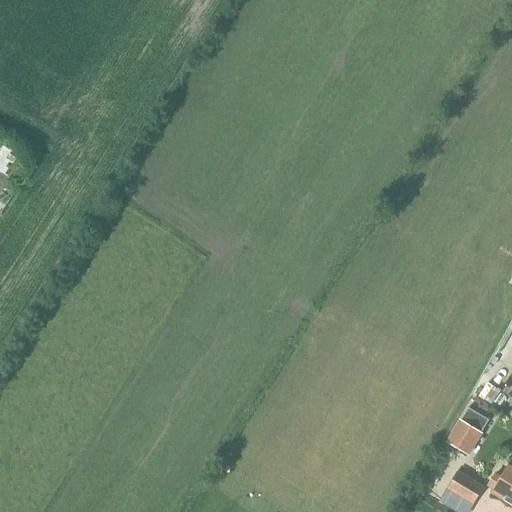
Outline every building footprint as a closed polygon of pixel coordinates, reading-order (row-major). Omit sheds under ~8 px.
[(474,397),(494,406),(501,391),(481,382),(474,397)] [(488,420),(468,408),(460,422),(457,420),(445,440),(468,453),(488,420)] [(511,504),(511,464),(511,463),(493,493),(511,504)] [(448,489),(474,505),(483,489),(458,473),(448,489)] [(460,511),(468,511),(474,505),(448,489),(441,500),(460,511)]
